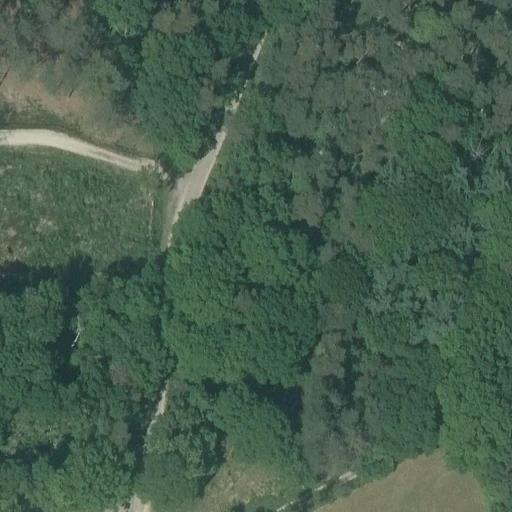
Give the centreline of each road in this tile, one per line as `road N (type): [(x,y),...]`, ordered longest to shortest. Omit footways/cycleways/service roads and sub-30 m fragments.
road 1 (unclassified): [(137,511),(179,229),(272,0)]
road 2 (track): [(286,511),(399,452),(511,371)]
road 3 (track): [(192,192),(174,175),(102,0)]
